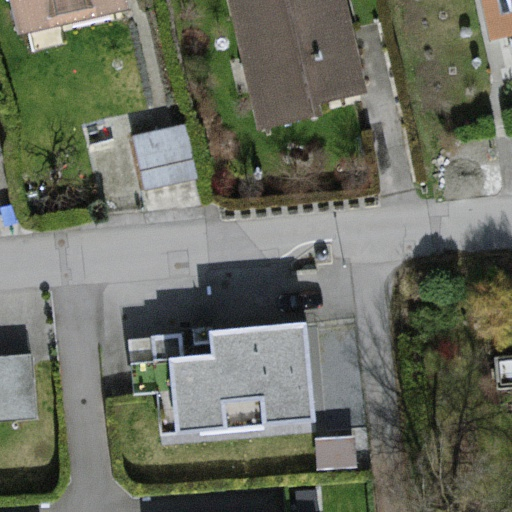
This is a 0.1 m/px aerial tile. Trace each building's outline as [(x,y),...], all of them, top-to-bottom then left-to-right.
[(133,0),(10,0),(18,31),(135,7),(133,0)] [(342,0),(231,0),(257,120),(315,108),(312,95),(361,84),(342,0)] [(511,0),(477,0),(486,40),(511,34),(511,0)] [(184,128),(134,139),(145,186),(195,175),(184,128)] [(319,409),(309,307),(212,316),(215,341),(170,345),(177,422),(319,409)]
